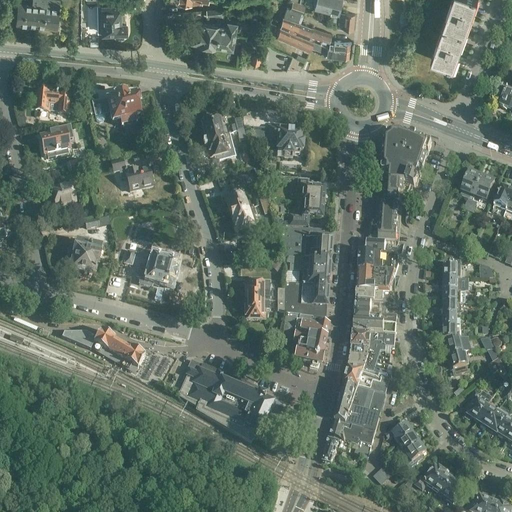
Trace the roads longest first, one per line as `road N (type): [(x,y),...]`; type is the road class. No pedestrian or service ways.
road 1 (residential): [(215,346),(215,272),(162,77)]
road 2 (tertiary): [(327,393),(359,128)]
road 3 (residential): [(419,375),(411,354),(412,279),(459,130)]
road 4 (residential): [(45,294),(0,78)]
road 5 (primary): [(339,87),(160,66)]
road 6 (residential): [(215,346),(189,329),(45,294)]
road 7 (primary): [(162,77),(335,108)]
road 8 (primary): [(0,60),(162,77)]
road 9 (primary): [(160,66),(0,48)]
road 10 (residential): [(511,471),(455,439),(419,375)]
road 11 (residential): [(459,130),(502,0)]
road 12 (residential): [(327,393),(215,346)]
